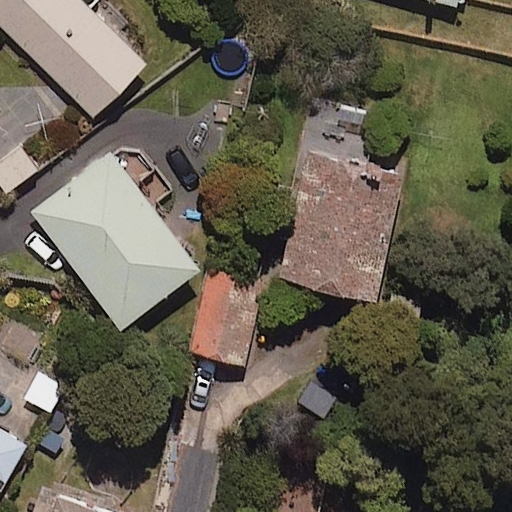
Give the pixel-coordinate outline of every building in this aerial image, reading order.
[(144,60),(82,0),(0,0),(0,22),(92,113),(144,60)] [(379,113),(316,99),(276,277),(372,298),(397,186),(364,178),(379,113)] [(35,168),(19,146),(0,159),(0,185),(4,191),(35,168)] [(197,267),(109,150),(30,209),(118,326),(197,267)] [(261,281),(205,269),(187,349),(243,362),(261,281)] [(65,382),(39,367),(22,396),(48,412),(65,382)] [(0,482),(23,442),(0,428),(0,482)] [(100,511),(53,494),(46,511),(100,511)]
